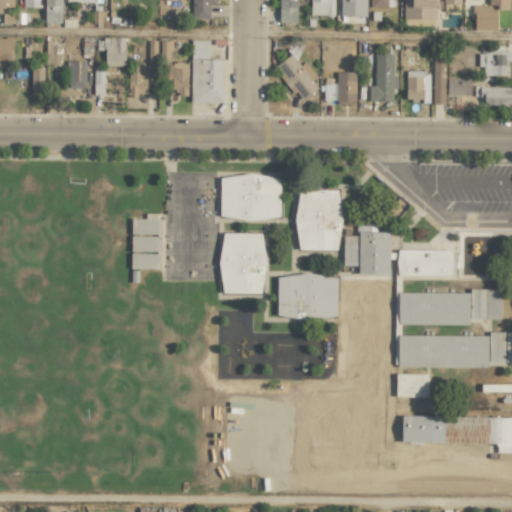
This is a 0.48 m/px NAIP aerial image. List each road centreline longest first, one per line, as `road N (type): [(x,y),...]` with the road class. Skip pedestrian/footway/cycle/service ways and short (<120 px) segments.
road 1 (residential): [(511,144),(0,141)]
road 2 (residential): [(250,140),(251,0)]
